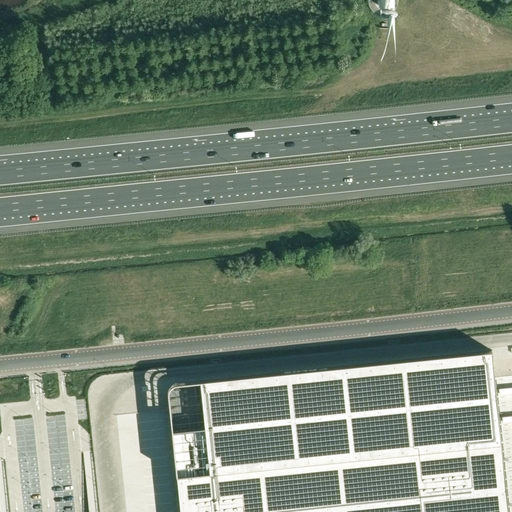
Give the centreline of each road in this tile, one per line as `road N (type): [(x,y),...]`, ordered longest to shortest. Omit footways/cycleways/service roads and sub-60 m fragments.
road 1 (motorway): [(0,209),(511,155)]
road 2 (unclassified): [(511,311),(0,365)]
road 3 (motorway): [(511,121),(0,173)]
road 4 (track): [(511,41),(437,17),(413,23),(387,46)]
